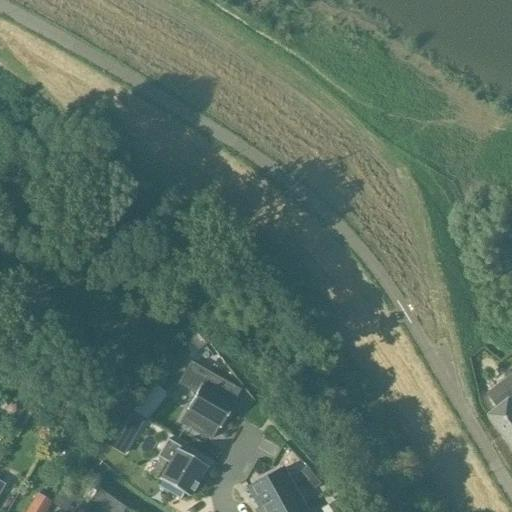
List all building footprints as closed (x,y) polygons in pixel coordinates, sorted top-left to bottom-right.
[(208,342),(197,328),(188,339),(197,351),(208,342)] [(220,429),(234,404),(227,400),(233,389),(190,364),(178,384),(194,393),(185,409),(186,410),(179,423),(210,440),(217,428),(220,429)] [(494,412),(489,416),(510,444),(511,446),(511,403),(511,376),(506,381),(498,387),(499,389),(500,391),(495,394),(490,398),(494,403),(498,409),(494,412)] [(153,385),(131,413),(143,420),(164,394),(153,385)] [(131,413),(106,445),(123,454),(131,440),(132,440),(143,420),(131,413)] [(189,496),(206,467),(179,451),(181,448),(170,441),(160,459),(169,464),(160,479),(162,480),(158,487),(180,500),(184,493),(189,496)] [(314,476),(306,467),(300,472),(308,481),(314,476)] [(258,508),(292,489),(281,469),(247,488),(258,508)] [(322,484),(314,476),(308,481),(316,490),(322,484)] [(259,511),(295,511),(303,508),(292,489),(258,508),(259,511)] [(99,490),(93,501),(107,511),(122,511),(125,509),(99,490)] [(44,511),(50,503),(37,495),(26,511),(44,511)] [(341,511),(342,511),(335,502),(329,506),(332,511),(341,511)]
